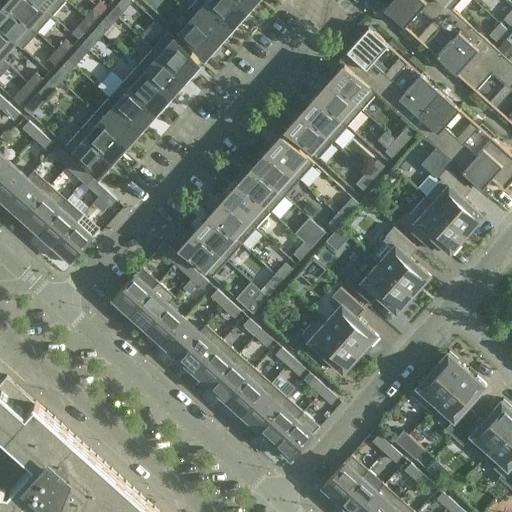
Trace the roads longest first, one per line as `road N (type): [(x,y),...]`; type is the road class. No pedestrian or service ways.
road 1 (residential): [(59,302),(293,42),(314,0)]
road 2 (residential): [(277,499),(59,302)]
road 3 (residential): [(277,499),(446,306)]
